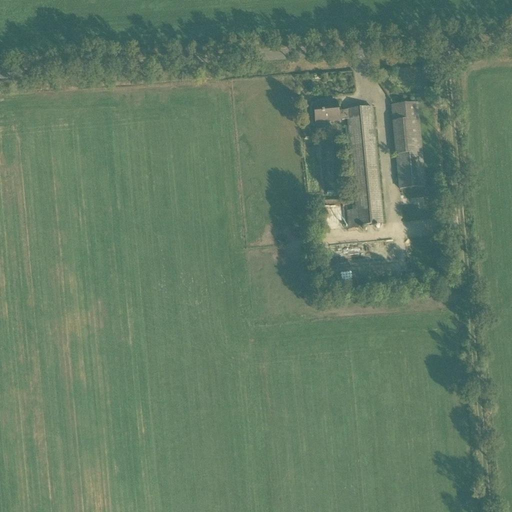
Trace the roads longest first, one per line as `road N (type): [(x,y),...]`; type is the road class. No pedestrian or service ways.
road 1 (tertiary): [(0,75),(511,40)]
road 2 (track): [(446,31),(489,511)]
